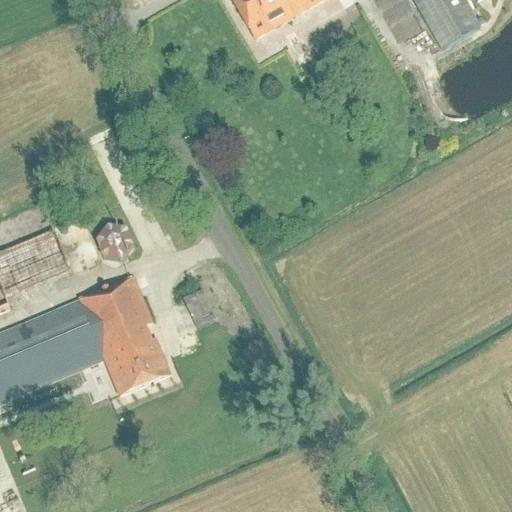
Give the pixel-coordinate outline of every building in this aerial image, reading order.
[(228,0),(255,44),(328,0),(228,0)] [(479,32),(459,0),(409,0),(441,54),(479,32)] [(106,230),(95,246),(101,264),(121,266),(133,252),(126,233),(106,230)] [(0,306),(52,287),(37,254),(0,268),(0,306)] [(0,406),(103,365),(118,403),(168,382),(154,347),(157,346),(133,284),(0,336),(0,406)]
